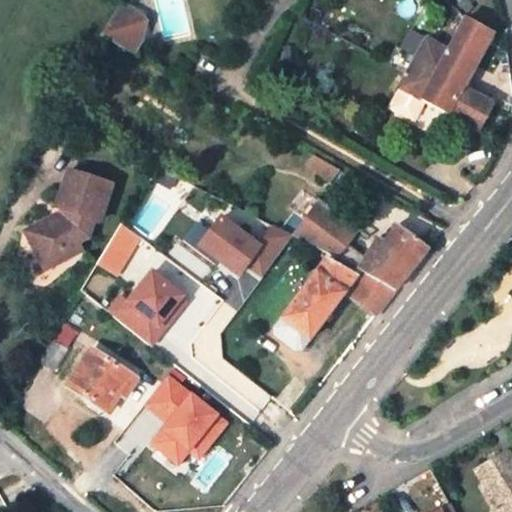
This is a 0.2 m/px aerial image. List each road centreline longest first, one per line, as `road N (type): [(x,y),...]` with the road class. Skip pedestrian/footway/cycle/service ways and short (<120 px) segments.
road 1 (residential): [(334,414),(511,184)]
road 2 (residential): [(511,397),(403,459),(334,414)]
road 3 (residential): [(254,511),(334,414)]
